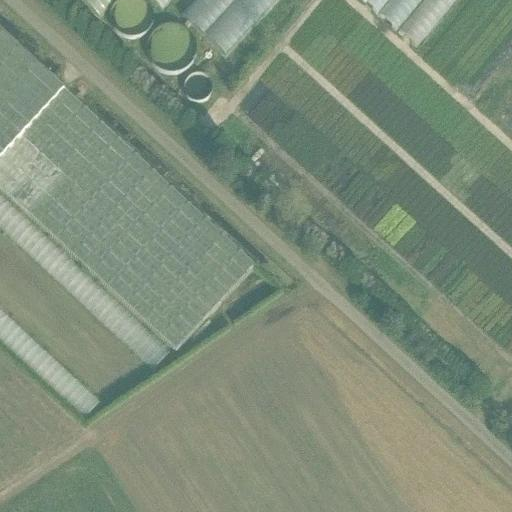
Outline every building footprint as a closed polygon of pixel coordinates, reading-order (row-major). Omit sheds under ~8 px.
[(85,0),(126,35),(151,7),(155,11),(164,0),(85,0)] [(207,0),(189,20),(235,64),(295,0),(207,0)] [(0,193),(175,355),(254,270),(0,34),(0,193)] [(211,93),(211,91),(211,89),(210,86),(209,84),(208,83),(206,81),(205,80),(204,79),(200,77),(195,77),(190,79),(189,80),(188,81),(186,83),(185,84),(184,85),(184,86),(184,87),(184,89),(183,90),(183,92),(184,93),(184,95),(184,97),(185,98),(186,99),(188,101),(189,102),(190,103),(195,105),(196,105),(197,105),(198,105),(200,105),(204,103),(205,102),(206,101),(208,99),(209,98),(210,97),(211,93)] [(251,157),(314,216),(325,205),(262,145),(251,157)] [(485,347),(472,357),(491,384),(504,374),(485,347)]
